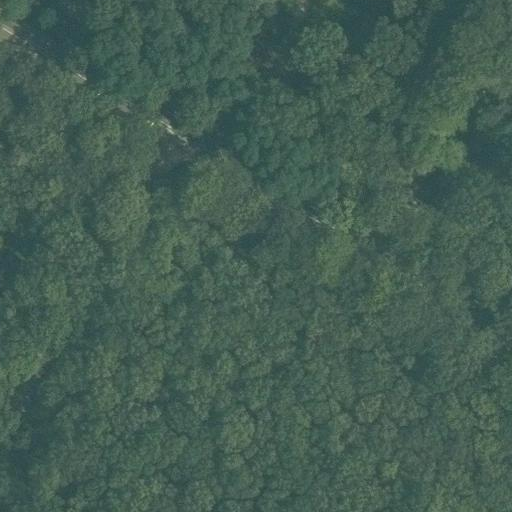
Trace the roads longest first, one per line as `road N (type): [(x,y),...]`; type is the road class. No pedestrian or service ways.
road 1 (primary): [(511,341),(179,132)]
road 2 (unclassified): [(179,132),(0,459)]
road 3 (track): [(511,0),(377,256)]
road 4 (primary): [(179,132),(0,18)]
road 5 (track): [(12,435),(150,511)]
